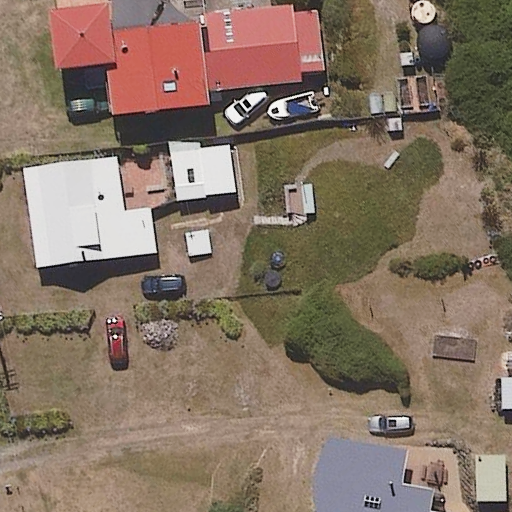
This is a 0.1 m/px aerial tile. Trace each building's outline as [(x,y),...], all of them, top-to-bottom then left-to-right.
[(206,21),(203,0),(58,0),(61,24),(47,25),(53,82),(104,77),(109,125),(206,115),(204,96),(301,86),(301,77),(324,75),(317,9),(206,21)] [(231,145),(172,148),(175,202),(234,198),(231,145)] [(124,215),(116,162),(24,175),(37,273),(156,256),(150,211),(124,215)] [(511,349),(503,350),(502,411),(511,411),(511,349)] [(409,456),(331,444),(320,511),(433,511),(436,494),(404,490),(409,456)] [(509,502),(509,458),(481,457),(481,502),(509,502)]
